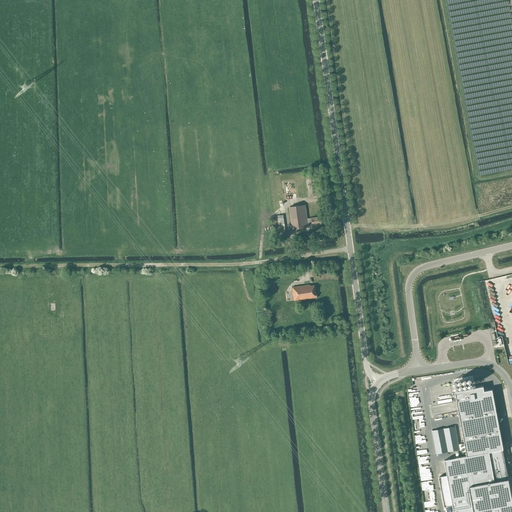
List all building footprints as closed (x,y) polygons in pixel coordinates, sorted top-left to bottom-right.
[(307,223),(307,219),(305,205),(289,207),(293,229),(308,226),(307,223)] [(286,236),(283,215),(277,215),(278,220),(269,221),(272,238),(286,236)] [(310,286),(310,285),(309,281),(304,282),(305,285),(292,287),(294,301),(317,297),(316,293),(315,285),(310,286)] [(511,334),(511,333),(511,320),(511,321),(510,332),(509,332),(507,333),(507,334),(505,329),(493,328),(503,331),(501,332),(503,337),(506,338),(506,335),(510,335),(510,338),(511,334)] [(447,475),(439,477),(445,506),(453,505),(454,511),(511,511),(511,494),(509,478),(503,449),(504,449),(492,390),(484,391),(484,386),(455,392),(467,456),(445,460),(447,475)]
